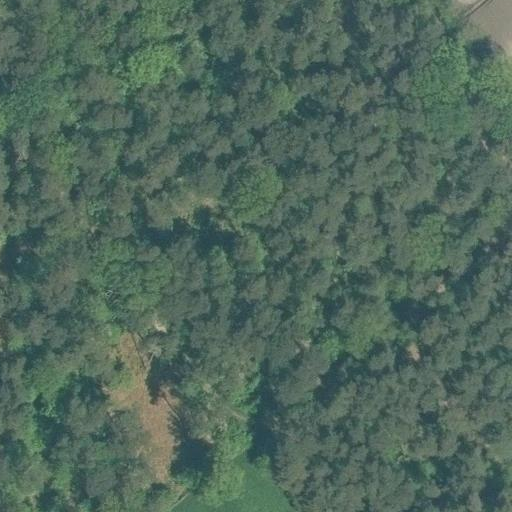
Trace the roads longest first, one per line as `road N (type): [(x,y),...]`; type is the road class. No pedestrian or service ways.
road 1 (track): [(511,229),(299,407),(267,422),(237,420),(0,119)]
road 2 (track): [(383,0),(511,173)]
road 3 (track): [(8,130),(177,0)]
